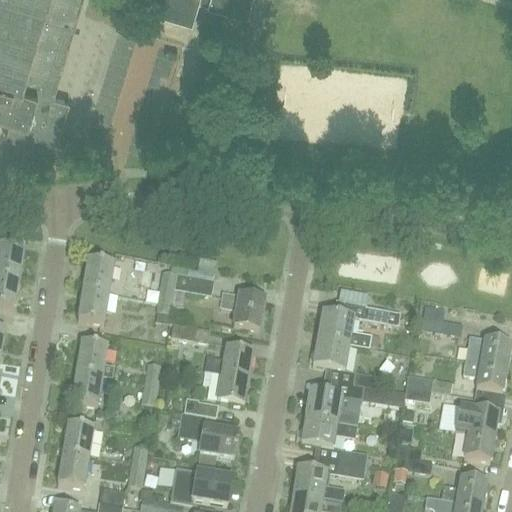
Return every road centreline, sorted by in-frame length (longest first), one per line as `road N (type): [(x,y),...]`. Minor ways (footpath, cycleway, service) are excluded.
road 1 (residential): [(11,511),(61,198)]
road 2 (residential): [(260,511),(304,280),(306,199)]
road 3 (unclassified): [(306,199),(61,198)]
road 4 (unclassified): [(511,219),(306,199)]
